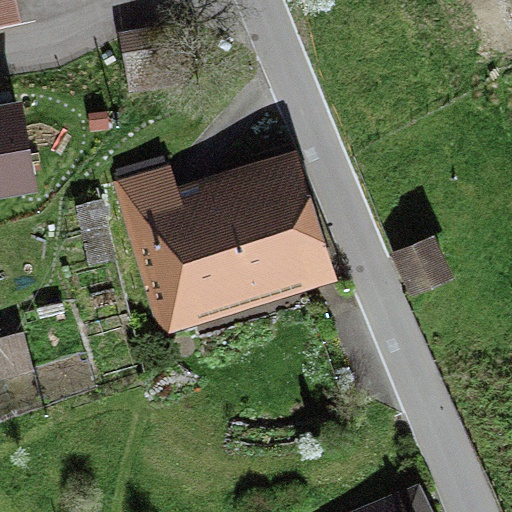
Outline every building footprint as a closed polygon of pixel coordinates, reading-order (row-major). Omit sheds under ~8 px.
[(19,99),(0,102),(0,183),(32,179),(19,99)] [(169,165),(117,181),(162,330),(181,324),(182,329),(197,324),(188,295),(317,256),(290,166),(226,186),(230,197),(183,211),(169,165)] [(430,236),(397,252),(413,287),(447,271),(430,236)] [(23,335),(0,340),(0,377),(32,368),(23,335)] [(430,511),(418,485),(366,509),(367,511),(430,511)]
